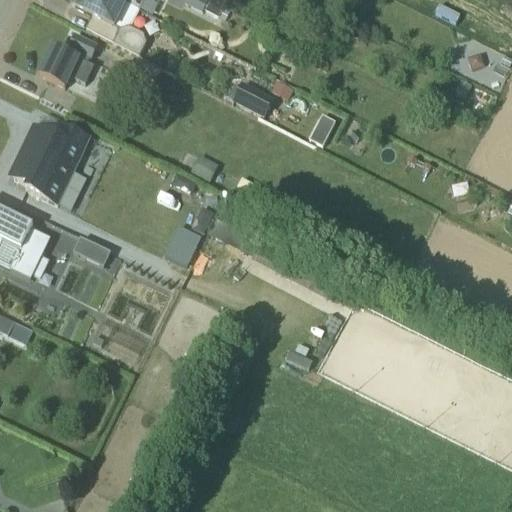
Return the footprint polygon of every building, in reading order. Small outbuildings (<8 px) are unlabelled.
[(114,30),(126,6),(113,0),(82,0),(76,12),(93,20),(86,33),(113,47),(120,34),(114,30)] [(113,0),(126,6),(139,13),(145,0),(113,0)] [(222,12),(210,5),(205,14),(218,21),(222,12)] [(98,50),(74,39),(68,51),(69,52),(66,57),(54,51),(40,80),(65,92),(82,57),(92,62),(98,50)] [(292,93),(278,85),(272,95),(286,103),(292,93)] [(242,88),(235,101),(232,106),(264,122),(273,104),(245,89),(242,88)] [(319,123),(318,126),(331,133),(335,125),(322,119),(319,123)] [(68,189),(90,143),(62,129),(56,141),(33,130),(25,148),(29,150),(13,182),(28,190),(26,194),(48,205),(58,184),(68,189)] [(219,169),(199,159),(190,176),(210,187),(219,169)] [(0,219),(0,250),(3,245),(21,254),(19,258),(17,257),(16,258),(18,259),(15,266),(13,265),(12,266),(14,267),(10,275),(31,285),(33,281),(32,280),(47,248),(48,248),(51,244),(31,235),(33,231),(12,221),(10,224),(0,219)] [(179,230),(165,259),(187,270),(201,241),(179,230)] [(80,242),(73,256),(104,271),(111,257),(80,242)] [(259,248),(251,263),(338,309),(346,293),(259,248)] [(0,318),(0,336),(8,341),(15,326),(0,318)]
